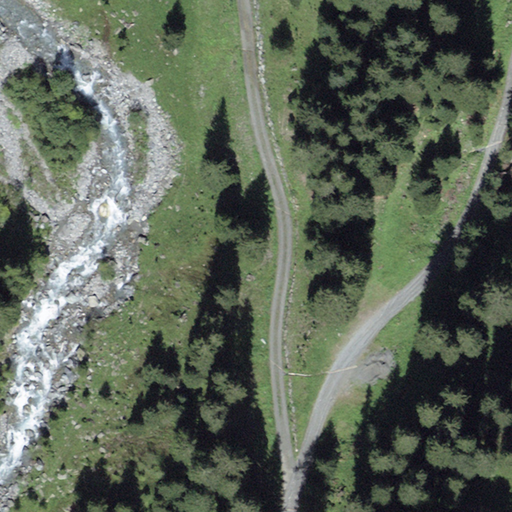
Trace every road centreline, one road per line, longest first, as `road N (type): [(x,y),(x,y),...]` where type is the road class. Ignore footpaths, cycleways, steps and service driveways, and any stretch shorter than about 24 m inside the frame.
road 1 (track): [(301,480),(285,425),(276,328),(280,212),(254,108),(244,0)]
road 2 (track): [(304,511),(308,450),(340,366),(400,302),(501,149),(511,108)]
